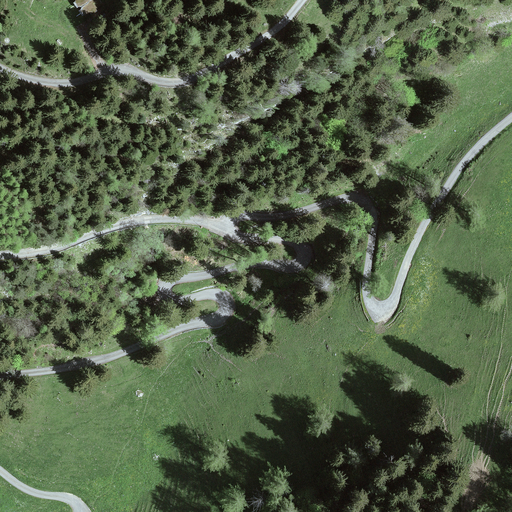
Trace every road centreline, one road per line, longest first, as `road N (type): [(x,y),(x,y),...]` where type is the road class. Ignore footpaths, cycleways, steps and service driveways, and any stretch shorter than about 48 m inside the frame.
road 1 (unclassified): [(231,225),(239,237),(291,240),(305,256),(297,264),(240,264),(166,283),(171,298),(222,296),(228,310),(221,317),(81,364),(0,373)]
road 2 (unclassified): [(511,117),(444,189),(386,307),(370,303),(365,292),(374,219),(361,197),(243,214),(231,225)]
road 3 (unclassified): [(0,66),(49,83),(118,68),(179,82),(269,32),(302,0)]
road 4 (unclassified): [(231,225),(156,218),(0,255)]
